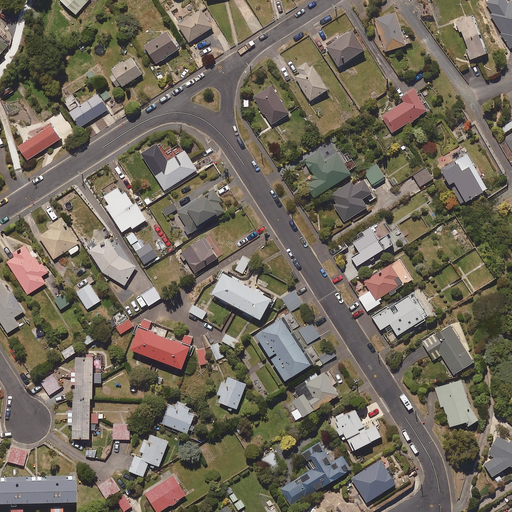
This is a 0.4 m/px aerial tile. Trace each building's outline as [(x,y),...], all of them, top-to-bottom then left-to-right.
[(91,0),(59,0),(77,16),(91,0)] [(214,28),(203,10),(179,25),(191,43),(214,28)] [(404,35),(397,13),(375,20),(385,53),(413,44),(409,33),(404,35)] [(486,56),(471,18),(454,24),(457,31),(459,31),(471,61),(486,56)] [(367,51),(355,31),(328,47),(340,67),(367,51)] [(180,50),(169,33),(147,46),(157,64),(180,50)] [(0,55),(9,47),(0,38),(0,55)] [(144,74),(133,57),(108,73),(120,90),(144,74)] [(312,69),(308,62),(298,68),(301,74),(295,78),(311,102),(330,90),(315,66),(312,69)] [(291,114),(273,86),(255,97),(272,125),(291,114)] [(432,110),(418,88),(402,97),(405,102),(382,117),(392,134),(432,110)] [(82,107),(74,93),(63,100),(81,128),(109,110),(100,95),(82,107)] [(62,140),(54,126),(20,147),(28,161),(62,140)] [(511,135),(499,142),(508,159),(511,156),(511,135)] [(345,157),(337,143),(306,162),(317,180),(311,183),(319,196),(353,176),(351,171),(358,167),(350,154),(345,157)] [(198,170),(186,151),(170,162),(167,157),(150,167),(166,191),(198,170)] [(490,191),(469,154),(442,170),(463,206),(490,191)] [(386,177),(377,164),(364,172),(373,185),(386,177)] [(434,179),(428,169),(415,176),(421,187),(434,179)] [(377,198),(366,181),(356,187),(353,182),(329,196),(345,223),(369,208),(364,200),(368,198),(371,202),(377,198)] [(136,252),(145,246),(141,239),(139,241),(132,231),(148,220),(137,204),(135,205),(127,193),(124,195),(119,189),(105,198),(110,205),(107,207),(136,252)] [(228,211),(216,189),(178,212),(190,233),(228,211)] [(178,210),(174,204),(163,210),(166,217),(178,210)] [(79,243),(63,219),(49,228),(51,230),(39,238),(54,260),(69,251),(72,255),(80,250),(79,243)] [(392,231),(386,221),(365,233),(367,236),(355,243),(360,253),(353,257),(358,267),(395,247),(388,233),(392,231)] [(219,259),(207,238),(177,256),(190,277),(219,259)] [(120,256),(111,243),(107,249),(102,244),(90,251),(103,272),(125,286),(137,267),(120,256)] [(143,248),(136,252),(145,265),(158,257),(149,244),(143,248)] [(33,257),(27,246),(14,254),(16,256),(8,262),(29,295),(47,284),(42,277),(49,273),(43,264),(41,265),(35,256),(33,257)] [(251,261),(243,257),(235,270),(243,274),(251,261)] [(414,280),(401,260),(365,283),(377,301),(391,293),(392,294),(414,280)] [(221,298),(219,301),(227,306),(229,302),(244,311),(243,314),(250,318),(251,315),(263,321),(274,301),(225,274),(214,294),(221,298)] [(10,294),(3,283),(0,285),(0,320),(9,334),(20,326),(15,318),(25,312),(12,292),(10,294)] [(101,301),(90,284),(77,292),(88,310),(101,301)] [(162,299),(154,287),(142,295),(150,306),(162,299)] [(303,304),(294,290),(282,298),(291,312),(303,304)] [(431,319),(416,291),(372,315),(381,331),(392,325),(399,337),(431,319)] [(71,304),(64,295),(55,302),(61,311),(71,304)] [(207,313),(193,306),(190,312),(203,320),(207,313)] [(297,334),(287,317),(257,336),(287,383),(316,364),(297,334)] [(152,322),(145,319),(132,351),(184,371),(196,339),(186,335),(182,345),(149,332),(152,322)] [(134,326),(130,320),(117,328),(121,334),(134,326)] [(320,336),(312,322),(301,329),(309,343),(320,336)] [(477,363),(452,326),(425,343),(436,360),(442,355),(457,377),(477,363)] [(98,339),(93,332),(83,340),(88,346),(98,339)] [(239,342),(226,334),(222,341),(235,349),(239,342)] [(225,358),(219,343),(211,346),(217,360),(225,358)] [(206,349),(198,351),(201,367),(209,365),(206,349)] [(336,356),(332,349),(320,356),(324,363),(336,356)] [(95,400),(96,358),(78,357),(78,371),(72,371),(72,386),(76,386),(75,410),(69,410),(69,425),(75,425),(74,440),(92,440),(92,400),(95,400)] [(337,382),(330,370),(319,377),(316,372),(304,379),(306,382),(296,389),(301,397),(294,401),(298,409),(292,413),(298,422),(340,396),(333,385),(337,382)] [(63,388),(54,372),(41,380),(50,395),(63,388)] [(248,385),(229,378),(227,384),(223,383),(218,395),(222,397),(220,403),(238,410),(248,385)] [(472,410),(463,380),(436,389),(441,407),(444,407),(451,428),(468,423),(469,427),(480,423),(475,409),(472,410)] [(191,410),(172,402),(163,423),(189,434),(196,416),(189,413),(191,410)] [(368,431),(356,409),(333,421),(343,440),(347,438),(355,453),(383,438),(377,426),(368,431)] [(131,424),(114,425),(114,440),(131,440),(131,424)] [(170,442),(151,435),(149,441),(145,439),(138,457),(135,456),(129,471),(144,477),(150,463),(160,467),(170,442)] [(511,468),(511,441),(500,435),(489,457),(492,459),(484,464),(495,479),(511,468)] [(333,463),(322,443),(304,453),(314,471),(282,488),(291,506),(353,472),(345,456),(333,463)] [(28,452),(12,448),(8,463),(24,467),(28,452)] [(282,464),(274,451),(260,459),(268,472),(282,464)] [(398,485),(383,461),(353,479),(368,504),(398,485)] [(163,511),(188,496),(175,476),(146,495),(157,511),(163,511)] [(0,507),(11,507),(10,511),(23,511),(23,507),(51,506),(50,511),(64,511),(64,506),(76,506),(76,478),(0,479),(0,507)] [(121,491),(112,478),(98,486),(107,500),(121,491)] [(124,511),(133,507),(125,495),(116,501),(123,511),(124,511)] [(275,507),(270,499),(264,503),(269,511),(275,507)]
